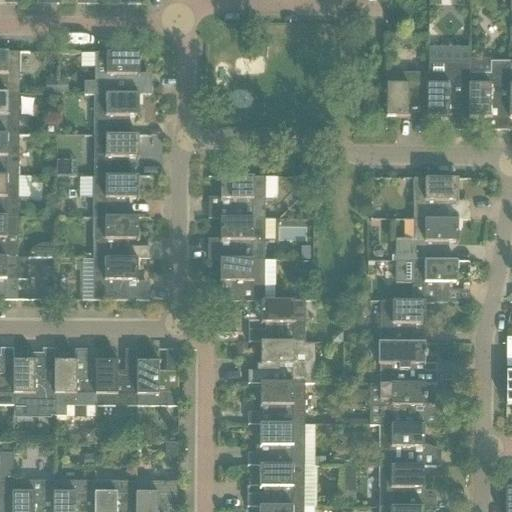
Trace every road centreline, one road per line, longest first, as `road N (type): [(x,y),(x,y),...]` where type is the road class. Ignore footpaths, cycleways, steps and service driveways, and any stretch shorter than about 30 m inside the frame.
road 1 (residential): [(505,166),(484,157),(360,154),(326,139),(187,141)]
road 2 (residential): [(483,451),(505,166)]
road 3 (residential): [(185,17),(194,9),(381,7)]
road 4 (residential): [(202,511),(197,357),(176,320)]
road 5 (residential): [(0,26),(146,28),(185,17)]
road 6 (residential): [(176,320),(177,158),(187,141)]
road 7 (residential): [(0,318),(176,320)]
road 8 (residential): [(187,141),(185,17)]
